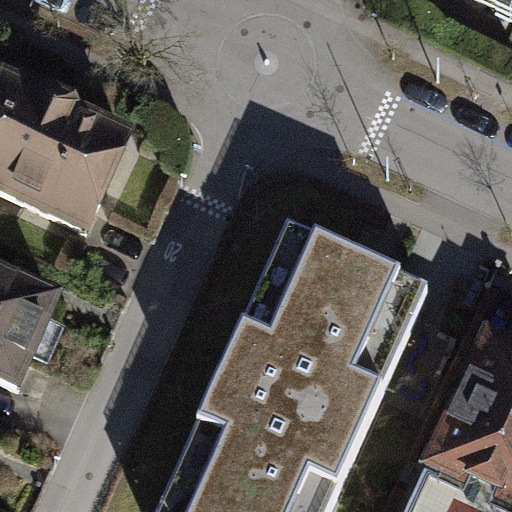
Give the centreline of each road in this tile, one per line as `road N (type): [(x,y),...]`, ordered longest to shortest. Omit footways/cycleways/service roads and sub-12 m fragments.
road 1 (residential): [(268,63),(65,511)]
road 2 (residential): [(268,63),(511,177)]
road 3 (residential): [(130,0),(268,63)]
